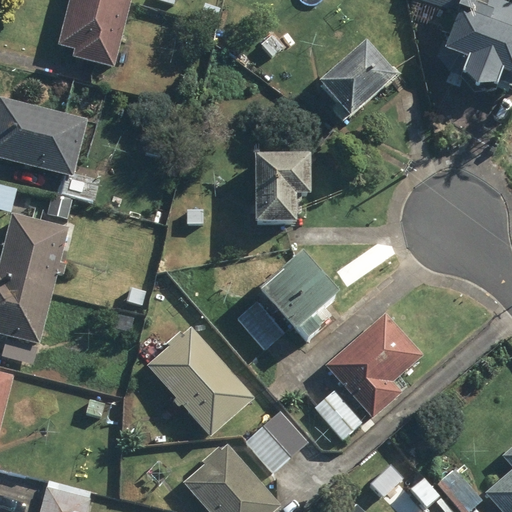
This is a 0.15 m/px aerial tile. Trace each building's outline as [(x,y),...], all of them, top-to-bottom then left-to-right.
[(68,0),(56,50),(73,54),(71,62),(113,72),(130,0),(68,0)] [(407,0),(408,1),(452,14),(476,20),(479,9),(481,0),(407,0)] [(489,0),(486,11),(479,9),(476,20),(452,14),(440,55),(465,62),(458,85),(491,95),(495,81),(511,85),(511,6),(489,0)] [(395,80),(361,45),(314,91),(348,126),(395,80)] [(0,161),(41,172),(37,187),(60,193),(58,198),(92,207),(97,186),(73,180),(88,124),(0,102),(0,161)] [(304,159),(250,159),(251,228),(289,227),(289,203),(304,203),(304,159)] [(0,339),(37,348),(66,230),(11,217),(0,262),(0,339)] [(339,303),(296,256),(252,296),(300,349),(318,333),(312,327),(339,303)] [(283,339),(254,306),(236,321),(265,355),(283,339)] [(391,387),(423,357),(383,314),(323,370),(372,423),(400,397),(391,387)] [(251,404),(187,333),(144,371),(209,443),(251,404)] [(0,435),(12,380),(0,377),(0,435)] [(360,424),(331,394),(313,411),(342,441),(360,424)] [(307,446),(278,414),(241,447),(270,479),(307,446)] [(277,511),(280,509),(223,447),(180,487),(202,511),(277,511)] [(494,511),(511,511),(511,447),(501,458),(511,470),(481,498),(485,502),(494,511)] [(457,511),(474,511),(485,502),(481,498),(456,471),(437,489),(457,511)] [(89,511),(94,495),(48,483),(39,511),(89,511)]
